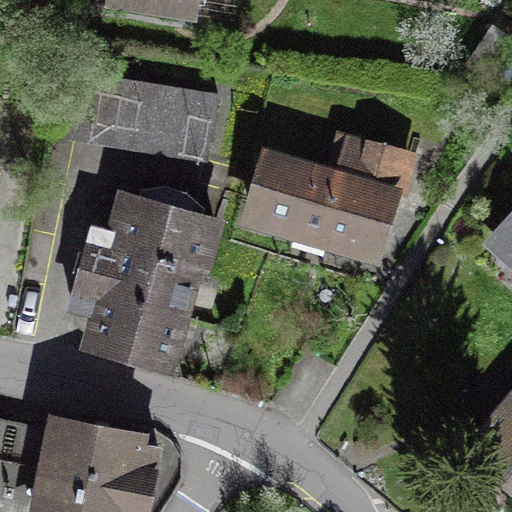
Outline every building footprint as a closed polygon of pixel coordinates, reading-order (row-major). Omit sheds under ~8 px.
[(215,0),(114,0),(113,10),(211,26),(215,0)] [(217,93),(77,72),(69,127),(209,148),(217,93)] [(242,215),(369,253),(401,148),(337,129),(328,157),(265,138),(242,215)] [(85,358),(184,385),(228,223),(132,197),(124,229),(103,223),(76,321),(94,326),(85,358)] [(511,220),(494,241),(511,256),(511,220)] [(511,390),(467,441),(511,480),(511,390)] [(143,511),(158,441),(57,421),(52,444),(39,511),(143,511)] [(0,511),(39,511),(52,444),(0,433),(0,511)]
